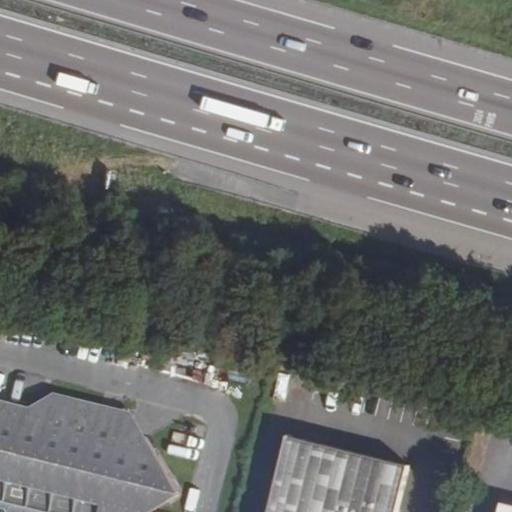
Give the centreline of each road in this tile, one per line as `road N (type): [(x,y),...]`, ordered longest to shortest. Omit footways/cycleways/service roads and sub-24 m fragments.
road 1 (motorway): [(0,46),(511,196)]
road 2 (motorway): [(511,106),(142,0)]
